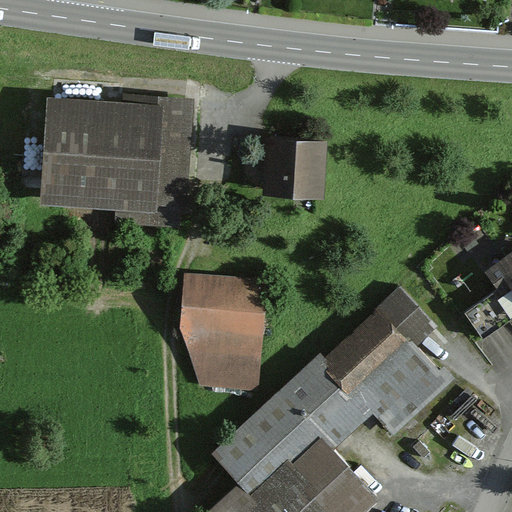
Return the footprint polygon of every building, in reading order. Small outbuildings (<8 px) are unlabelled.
[(127,106),(53,102),(47,204),(186,211),(193,99),(128,96),(127,106)] [(331,145),(270,141),(267,191),(328,196),(331,145)] [(511,325),(511,258),(497,268),(510,287),(468,314),(486,342),(511,325)] [(267,283),(187,277),(185,307),(199,384),(260,388),(267,283)] [(431,331),(397,293),(218,452),(243,480),(210,509),(213,511),(361,511),(378,497),(337,451),(377,415),(393,432),(446,384),(413,347),(431,331)]
